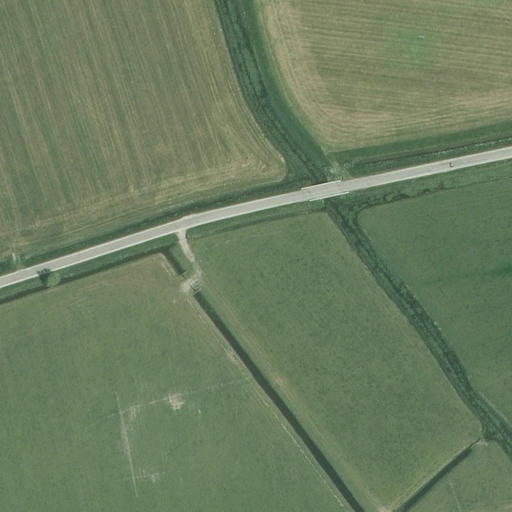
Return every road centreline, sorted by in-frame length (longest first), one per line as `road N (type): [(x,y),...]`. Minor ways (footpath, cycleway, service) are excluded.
road 1 (tertiary): [(0,284),(179,224),(511,152)]
road 2 (track): [(177,291),(200,276),(385,511)]
